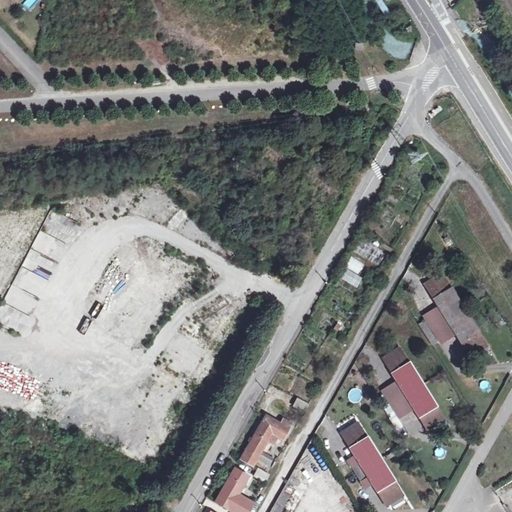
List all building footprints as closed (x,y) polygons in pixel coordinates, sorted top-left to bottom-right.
[(25,0),(23,3),(30,11),(40,0),(25,0)] [(376,0),(385,13),(390,10),(383,0),(376,0)] [(358,275),(364,265),(351,257),(339,277),(357,288),(362,278),(358,275)] [(466,337),(476,353),(491,343),(481,328),(482,327),(456,285),(455,286),(446,272),(431,282),(445,306),(466,337)] [(260,280),(257,286),(281,296),(284,290),(260,280)] [(101,287),(113,293),(116,287),(104,281),(101,287)] [(90,308),(84,315),(95,324),(101,317),(90,308)] [(443,338),(429,317),(423,320),(437,342),(443,338)] [(448,416),(439,402),(441,401),(413,358),(411,359),(403,345),(387,354),(432,425),(448,416)] [(478,385),(483,392),(491,386),(486,379),(478,385)] [(402,411),(387,389),(382,393),(397,415),(402,411)] [(317,406),(313,405),(305,400),(301,407),(313,414),(317,406)] [(269,452),(261,447),(265,441),(269,443),(274,434),(278,437),(287,421),(278,417),(275,422),(261,415),(252,430),(237,457),(250,465),(256,455),(265,460),(269,452)] [(362,452),(354,457),(371,483),(379,478),(393,500),(408,490),(400,477),(402,477),(373,431),(372,432),(363,419),(347,430),(362,452)] [(364,486),(349,465),(344,469),(358,490),(364,486)] [(246,511),(252,501),(238,492),(248,474),(234,466),(224,483),(215,498),(234,509),(239,511),(246,511)] [(259,479),(261,481),(266,473),(263,472),(254,467),(249,475),(258,480),(259,479)]
